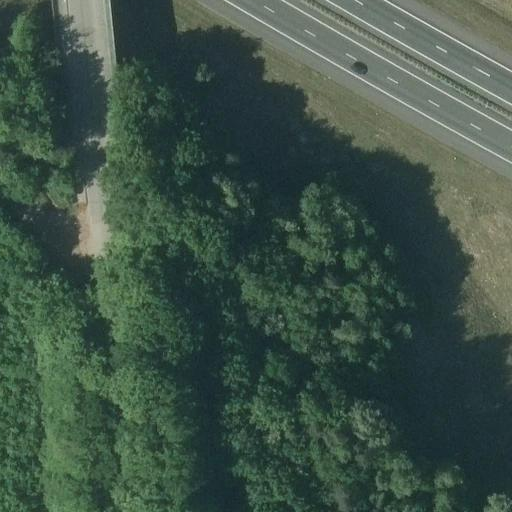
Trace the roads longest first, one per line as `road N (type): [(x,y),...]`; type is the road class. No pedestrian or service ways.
road 1 (tertiary): [(130,511),(80,0)]
road 2 (motorway): [(230,0),(511,151)]
road 3 (motorway): [(511,89),(346,0)]
road 4 (track): [(110,311),(0,179)]
